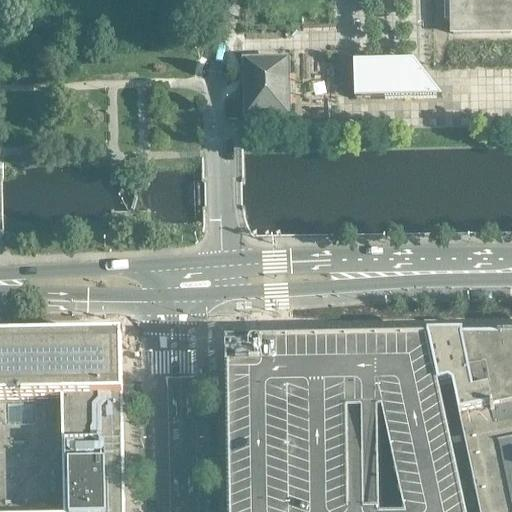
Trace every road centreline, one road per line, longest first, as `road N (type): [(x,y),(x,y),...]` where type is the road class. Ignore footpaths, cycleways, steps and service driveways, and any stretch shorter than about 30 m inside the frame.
road 1 (secondary): [(223,280),(511,271)]
road 2 (residential): [(233,0),(214,84),(223,280)]
road 3 (residential): [(173,511),(169,282)]
road 4 (secondary): [(0,284),(169,282)]
